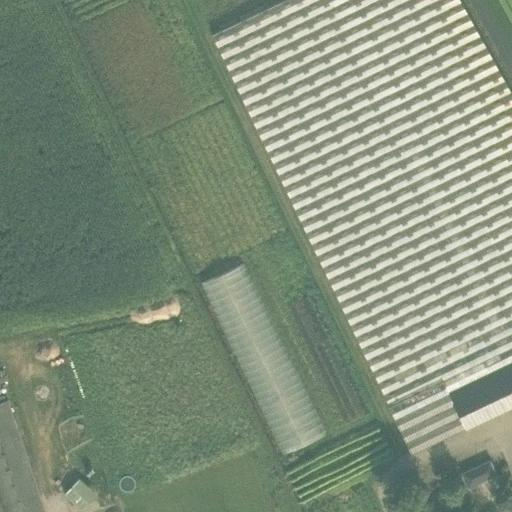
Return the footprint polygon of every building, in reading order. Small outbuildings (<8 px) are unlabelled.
[(412,452),(466,427),(511,405),(511,91),(461,0),(283,0),(213,34),(390,404),(412,452)] [(319,436),(248,261),(206,278),(277,452),(319,436)] [(0,402),(0,494),(5,511),(43,511),(7,400),(0,402)] [(490,459),(483,463),(490,478),(497,474),(490,459)] [(65,495),(70,499),(73,501),(87,485),(79,478),(64,494),(65,495)] [(461,508),(467,507),(470,501),(468,495),(462,493),(457,495),(454,500),(456,506),(461,508)]
